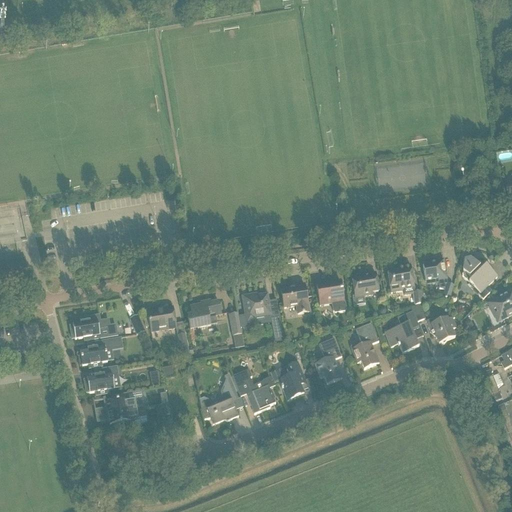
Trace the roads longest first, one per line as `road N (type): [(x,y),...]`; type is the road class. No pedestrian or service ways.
road 1 (residential): [(491,230),(45,301)]
road 2 (residential): [(201,458),(424,366),(462,363),(511,337)]
road 3 (unclassified): [(111,511),(45,301)]
